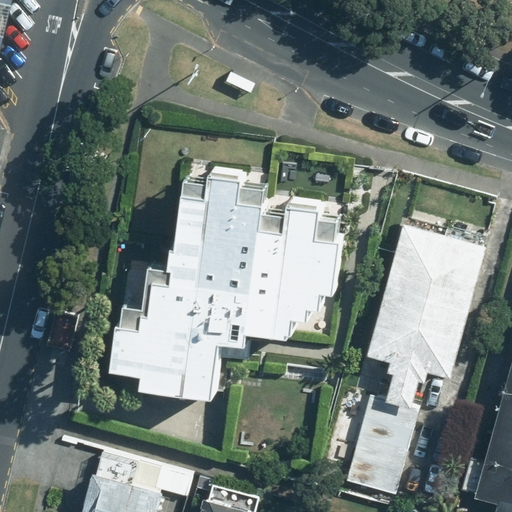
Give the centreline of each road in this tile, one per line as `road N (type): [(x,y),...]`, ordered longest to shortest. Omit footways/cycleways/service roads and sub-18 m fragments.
road 1 (primary): [(254,0),(511,123)]
road 2 (tertiary): [(51,130),(0,355)]
road 3 (tertiary): [(109,0),(96,54),(51,130)]
road 4 (tertiary): [(51,130),(52,49),(64,0)]
